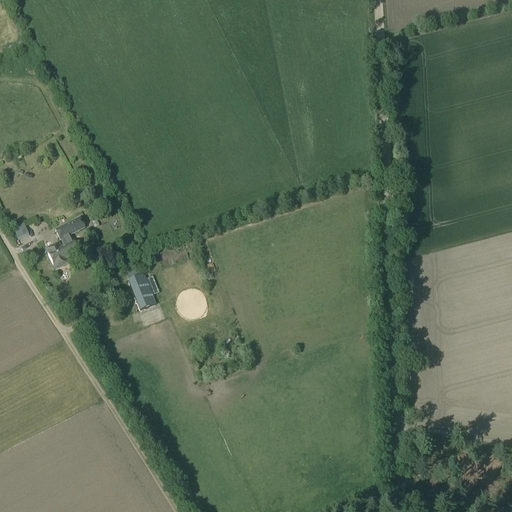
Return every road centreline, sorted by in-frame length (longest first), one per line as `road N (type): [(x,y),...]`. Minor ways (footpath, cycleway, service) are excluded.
road 1 (track): [(398,511),(376,0)]
road 2 (track): [(172,511),(0,240)]
